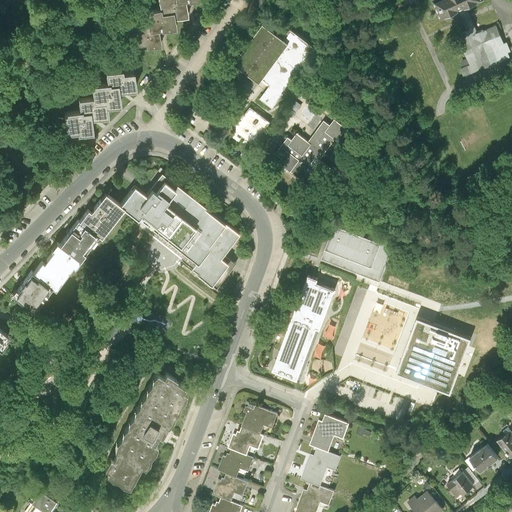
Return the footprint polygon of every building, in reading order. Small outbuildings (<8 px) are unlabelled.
[(171,0),(160,2),(162,15),(163,19),(176,17),(177,24),(189,22),(187,6),(204,3),(203,0),(171,0)] [(251,0),(246,7),(256,13),(265,0),(251,0)] [(463,19),(469,34),(459,38),(470,63),(461,67),(464,75),(510,55),(508,50),(511,49),(507,40),(504,41),(496,23),(479,31),(472,15),(468,5),(479,0),(434,0),(441,16),(458,9),(463,19)] [(179,35),(177,24),(176,17),(163,19),(162,15),(148,17),(150,29),(135,31),(138,52),(149,50),(149,54),(164,52),(162,37),(179,35)] [(291,29),(284,39),(263,23),(236,59),(234,58),(227,67),(239,76),(243,70),(260,82),(263,78),(271,84),(260,97),(273,107),(283,92),(282,91),(304,61),(305,62),(313,52),(316,48),(291,29)] [(94,91),(95,104),(96,107),(108,106),(108,110),(121,108),(120,96),(137,94),(135,78),(125,79),(125,76),(107,78),(109,89),(94,91)] [(110,122),(108,110),(108,106),(96,107),(95,104),(80,106),(81,117),(66,119),(68,137),(80,136),(80,139),(95,138),(93,124),(110,122)] [(271,121),(250,105),(232,131),(253,146),(271,121)] [(330,123),(324,119),(309,140),(297,132),(292,139),(288,136),(276,152),(281,156),(277,163),(315,190),(334,164),(321,155),(335,136),(338,138),(347,126),(334,117),(330,123)] [(134,185),(119,205),(126,210),(138,218),(140,216),(149,223),(148,225),(156,230),(194,256),(198,259),(191,269),(217,287),(233,266),(235,263),(224,254),(240,233),(220,218),(188,194),(186,192),(161,174),(153,184),(146,194),(134,185)] [(78,223),(97,237),(103,241),(126,210),(119,205),(106,194),(92,213),(88,210),(78,223)] [(61,246),(80,260),(97,237),(78,223),(61,246)] [(374,239),(334,224),(321,258),(380,280),(395,240),(376,233),(374,239)] [(57,290),(80,260),(61,246),(56,242),(51,249),(53,250),(35,273),(51,285),(57,290)] [(10,294),(13,295),(20,301),(32,310),(35,305),(51,285),(35,273),(32,271),(17,291),(14,289),(10,294)] [(272,368),(297,377),(317,327),(320,328),(335,288),(316,281),(318,278),(308,274),(295,308),(272,368)] [(417,316),(397,370),(451,390),(471,336),(417,316)] [(0,345),(8,335),(0,328),(0,345)] [(190,389),(158,376),(119,454),(122,456),(117,465),(114,464),(108,475),(112,477),(111,480),(133,493),(145,469),(149,472),(161,449),(157,447),(162,437),(168,428),(172,430),(190,389)] [(376,383),(371,397),(412,411),(417,397),(376,383)] [(249,423),(268,430),(271,420),(280,423),(285,409),(263,401),(262,404),(253,401),(251,407),(255,408),(249,423)] [(316,439),(324,442),(336,446),(341,431),(350,434),(356,419),(332,410),(330,417),(325,416),(316,439)] [(245,426),(244,430),(241,429),(236,443),(239,445),(254,450),(257,441),(266,444),(271,431),(268,430),(249,423),(248,427),(245,426)] [(511,431),(503,437),(511,449),(511,431)] [(493,441),(471,458),(478,468),(483,465),(486,469),(504,455),(493,441)] [(317,477),(326,480),(332,463),(341,466),(347,450),(336,446),(324,442),(320,452),(316,450),(308,474),(317,477)] [(225,466),(234,469),(244,473),(248,464),(256,467),(261,453),(254,450),(239,445),(237,450),(235,449),(233,453),(230,451),(225,466)] [(475,468),(470,472),(477,480),(482,476),(475,468)] [(234,469),(232,475),(229,473),(228,477),(226,476),(220,490),(229,493),(239,497),(242,488),(251,491),(256,478),(244,473),(234,469)] [(468,469),(452,482),(462,495),(478,483),(477,480),(470,472),(468,469)] [(341,486),(326,480),(317,477),(314,486),(309,484),(300,509),(308,511),(322,511),(327,498),(335,501),(341,486)] [(432,479),(429,483),(434,488),(437,484),(432,479)] [(420,493),(412,500),(422,511),(441,511),(448,507),(433,488),(423,497),(420,493)] [(38,501),(42,504),(54,511),(62,501),(46,490),(38,501)] [(246,511),(251,502),(239,497),(229,493),(226,499),(224,498),(222,501),(220,500),(215,511),(246,511)]
